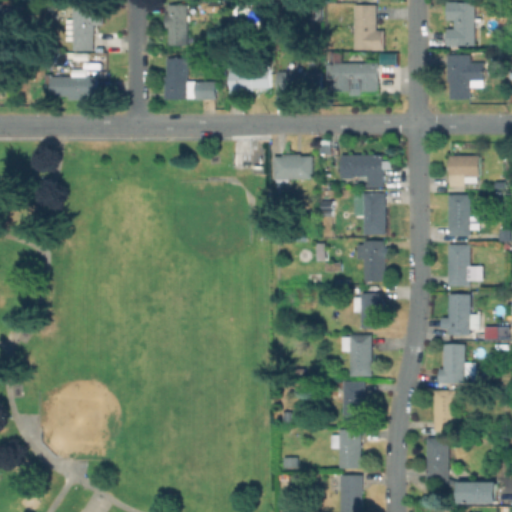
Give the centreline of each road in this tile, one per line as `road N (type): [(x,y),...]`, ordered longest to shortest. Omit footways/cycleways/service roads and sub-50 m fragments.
road 1 (residential): [(418,122),(417,327),(397,422),(394,511)]
road 2 (residential): [(0,125),(274,123)]
road 3 (residential): [(274,123),(511,122)]
road 4 (residential): [(133,0),(134,125)]
road 5 (residential): [(416,0),(418,122)]
